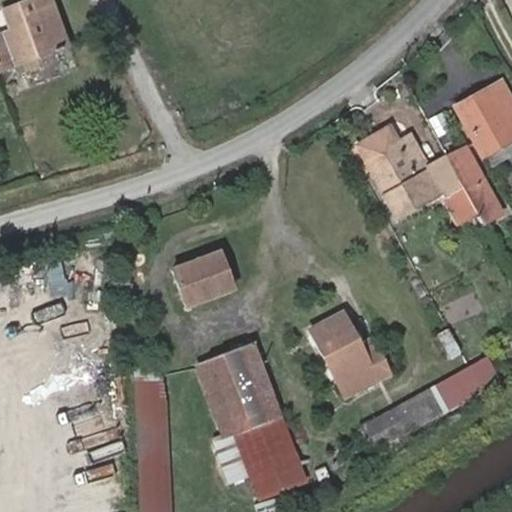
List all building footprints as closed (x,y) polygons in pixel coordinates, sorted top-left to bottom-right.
[(0,23),(2,29),(16,59),(45,47),(47,49),(53,45),(52,44),(58,41),(40,0),(12,0),(0,5),(0,23)] [(2,29),(0,29),(0,49),(5,63),(16,59),(2,29)] [(452,104),(457,112),(473,146),(478,144),(505,130),(511,127),(511,100),(505,87),(500,78),(452,104)] [(505,130),(478,144),(484,156),(511,143),(505,130)] [(452,221),(473,211),(446,160),(424,170),(427,175),(414,182),(396,148),(387,131),(356,147),(365,165),(396,220),(438,198),(452,221)] [(409,142),(396,148),(414,182),(427,175),(424,170),(409,142)] [(446,160),(473,211),(490,203),(464,151),(446,160)] [(186,307),(232,289),(217,253),(173,271),(186,307)] [(353,345),(348,333),(338,314),(308,330),(332,381),(364,366),(353,345)] [(351,331),(348,333),(353,345),(357,343),(351,331)] [(206,362),(243,464),(289,449),(252,344),(206,362)] [(243,464),(206,362),(193,366),(219,437),(213,439),(228,482),(247,476),(243,464)] [(367,448),(475,387),(462,363),(355,427),(367,448)] [(165,511),(158,377),(132,379),(138,511),(165,511)] [(289,449),(243,464),(247,476),(253,493),(299,477),(289,449)]
